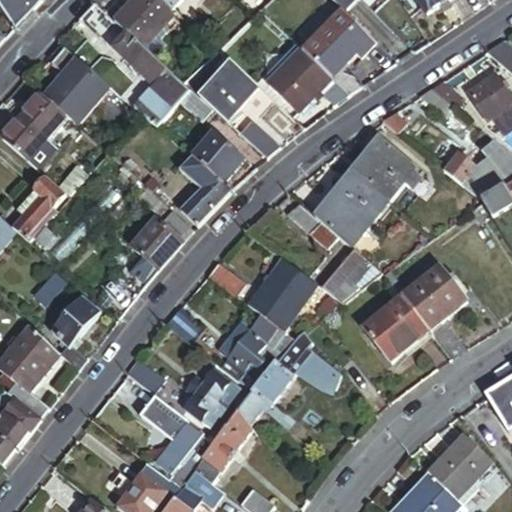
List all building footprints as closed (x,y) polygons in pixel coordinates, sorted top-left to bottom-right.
[(49,2),(47,0),(0,0),(0,9),(17,36),(32,19),(49,2)] [(179,19),(159,0),(145,0),(118,27),(146,52),(169,28),(179,19)] [(198,0),(159,0),(179,19),(180,19),(198,0)] [(331,0),(348,15),(362,0),(331,0)] [(463,0),(417,0),(430,21),(463,0)] [(118,31),(96,12),(84,24),(106,44),(118,31)] [(348,17),(344,21),(377,51),(380,47),(348,17)] [(377,51),(344,21),(307,57),(335,84),(343,76),(360,60),(364,64),(377,51)] [(146,52),(158,63),(171,48),(166,43),(174,33),(169,28),(146,52)] [(0,53),(9,45),(0,36),(0,53)] [(139,48),(130,41),(125,47),(134,55),(139,48)] [(511,51),(505,45),(487,56),(511,78),(511,51)] [(134,55),(125,47),(118,55),(127,63),(134,55)] [(156,89),(169,75),(139,48),(134,55),(127,63),(126,63),(156,89)] [(307,57),(305,56),(273,90),(301,118),(322,97),(337,113),(353,102),(352,100),(335,84),(307,57)] [(109,89),(77,62),(44,100),(76,128),(109,89)] [(266,97),(230,64),(194,96),(216,116),(231,130),(266,97)] [(194,96),(169,75),(156,89),(136,112),(161,133),(182,109),(194,96)] [(356,81),(343,76),(335,84),(352,100),(365,90),(356,81)] [(511,108),(511,98),(498,78),(472,97),(490,124),(494,122),(511,108)] [(469,101),(448,84),(435,92),(457,110),(460,112),(469,101)] [(457,110),(435,92),(423,101),(448,122),(457,110)] [(216,116),(194,96),(182,109),(205,129),(216,116)] [(44,100),(43,98),(21,122),(45,143),(66,120),(44,100)] [(511,135),(511,108),(494,122),(506,139),(511,135)] [(409,127),(398,118),(386,126),(401,138),(409,127)] [(45,143),(27,164),(42,177),(64,152),(59,147),(76,128),(66,120),(45,143)] [(45,143),(21,122),(3,142),(27,163),(27,164),(45,143)] [(270,165),(284,153),(257,130),(246,143),(270,165)] [(217,140),(196,164),(217,182),(227,190),(247,166),(217,140)] [(385,145),(359,177),(392,206),(406,191),(420,174),(385,145)] [(510,191),(511,189),(511,160),(495,146),(485,155),(491,161),(478,171),(479,172),(466,189),(488,205),(510,191)] [(80,188),(106,161),(91,148),(82,158),(66,175),(68,177),(80,188)] [(479,172),(478,171),(462,158),(448,175),(466,189),(479,172)] [(217,182),(196,164),(184,177),(204,195),(217,182)] [(420,174),(406,191),(415,198),(426,185),(420,174)] [(80,188),(68,177),(60,186),(57,190),(69,201),(80,188)] [(345,243),(355,251),(392,206),(359,177),(321,223),(345,243)] [(136,181),(126,192),(159,224),(169,213),(136,181)] [(234,197),(227,190),(217,182),(204,195),(185,216),(201,231),(234,197)] [(68,201),(49,185),(43,191),(37,198),(38,200),(42,203),(28,219),(15,234),(28,245),(55,215),(68,201)] [(511,214),(511,194),(510,191),(488,205),(486,206),(498,223),(511,214)] [(38,200),(37,198),(23,214),(28,219),(42,203),(38,200)] [(59,218),(71,204),(68,201),(55,215),(59,218)] [(321,223),(304,209),(293,221),(334,255),(345,243),(321,223)] [(186,248),(196,237),(169,213),(159,224),(186,248)] [(511,214),(498,223),(511,246),(511,214)] [(31,248),(59,218),(55,215),(28,245),(31,248)] [(135,251),(163,276),(186,248),(159,224),(135,251)] [(2,226),(0,227),(0,253),(15,237),(2,226)] [(348,309),(389,279),(361,256),(329,295),(336,300),(345,307),(348,309)] [(322,290),(289,265),(254,312),(266,322),(282,334),(287,337),(322,290)] [(250,290),(222,269),(213,282),(240,303),(250,290)] [(444,271),(406,301),(432,335),(470,305),(444,271)] [(396,274),(389,279),(396,289),(403,283),(396,274)] [(345,307),(336,300),(323,313),(331,321),(345,307)] [(432,335),(406,301),(397,308),(383,319),(367,331),(394,365),(432,335)] [(383,319),(397,308),(393,303),(379,313),(383,319)] [(72,353),(74,350),(102,318),(85,304),(56,339),(71,352),(72,353)] [(207,334),(181,315),(170,329),(195,349),(207,334)] [(282,334),(266,322),(254,336),(270,349),(273,344),(282,334)] [(270,349),(254,336),(244,327),(222,354),(232,362),(254,381),(271,363),(264,356),(270,349)] [(62,360),(33,333),(0,373),(0,374),(18,389),(31,399),(62,360)] [(299,346),(287,337),(282,334),(273,344),(283,352),(272,364),(271,363),(254,381),(261,387),(286,356),(289,358),(299,346)] [(283,352),(273,344),(270,349),(264,356),(271,363),(272,364),(283,352)] [(312,355),(299,346),(289,358),(281,369),(294,378),(297,373),(312,355)] [(81,377),(90,365),(74,350),(72,353),(71,352),(64,361),(81,377)] [(258,398),(264,390),(261,387),(254,381),(232,362),(224,372),(258,398)] [(163,382),(142,365),(131,379),(153,395),(163,382)] [(294,378),(281,369),(264,390),(258,398),(271,409),(274,412),(275,413),(299,382),(294,378)] [(303,378),(297,373),(294,378),(299,382),(303,378)] [(251,402),(219,376),(209,390),(200,401),(190,415),(222,440),(251,402)] [(201,383),(192,396),(200,401),(209,390),(201,383)] [(511,385),(490,399),(511,435),(511,434),(511,385)] [(43,427),(51,415),(31,399),(18,389),(10,399),(19,408),(43,427)] [(0,431),(19,408),(10,399),(4,392),(0,396),(0,431)] [(271,409),(258,398),(248,411),(243,417),(254,431),(267,415),(271,409)] [(0,468),(6,474),(43,427),(19,408),(0,431),(0,468)] [(254,431),(243,417),(229,437),(246,450),(257,434),(254,431)] [(178,481),(208,442),(192,429),(161,469),(178,481)] [(246,450),(229,437),(221,447),(219,451),(208,466),(225,479),(246,450)] [(208,466),(219,451),(208,442),(178,481),(174,486),(179,491),(186,496),(200,478),(208,466)] [(462,505),(497,469),(472,443),(436,480),(462,505)] [(225,479),(208,466),(200,478),(217,490),(220,485),(225,479)] [(179,491),(174,486),(173,488),(151,472),(146,479),(173,498),(179,491)] [(217,490),(200,478),(186,496),(174,511),(201,511),(206,505),(217,490)] [(163,511),(173,498),(146,479),(122,511),(163,511)] [(465,511),(467,510),(462,505),(436,480),(404,511),(465,511)] [(217,490),(206,505),(215,511),(219,511),(229,498),(217,490)] [(258,496),(247,511),(248,511),(278,511),(280,511),(258,496)]
